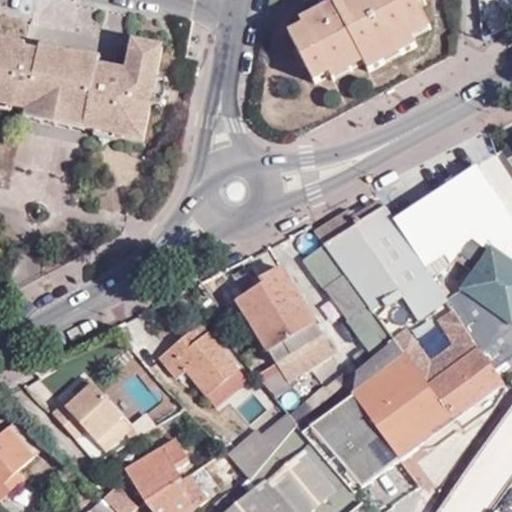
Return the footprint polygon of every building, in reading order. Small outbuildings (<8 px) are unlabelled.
[(314,82),(329,74),(361,58),(364,64),(369,72),(385,64),(381,55),(397,47),(402,55),(417,47),(412,38),(408,30),(426,19),(420,10),(416,2),(419,0),(330,0),(333,4),(336,10),(304,27),(290,35),(314,82)] [(419,0),(416,2),(420,10),(427,6),(423,0),(419,0)] [(511,0),(505,0),(500,3),(511,23),(511,0)] [(301,21),(304,27),(336,10),(333,4),(301,21)] [(408,30),(412,38),(430,28),(426,19),(408,30)] [(0,99),(4,97),(18,101),(17,108),(28,111),(26,119),(86,131),(87,128),(96,130),(96,136),(114,140),(115,135),(144,141),(152,104),(157,78),(163,47),(134,41),(128,70),(112,67),(110,82),(97,79),(99,64),(101,56),(42,44),(40,52),(37,66),(23,64),(25,49),(26,44),(0,38),(0,99)] [(381,55),(385,64),(402,55),(397,47),(381,55)] [(37,66),(40,52),(25,49),(23,64),(37,66)] [(361,58),(329,74),(333,80),(364,64),(361,58)] [(110,82),(112,67),(99,64),(97,79),(110,82)] [(168,80),(157,78),(152,104),(162,106),(168,80)] [(4,97),(0,99),(0,108),(12,111),(13,107),(17,108),(18,101),(4,97)] [(511,219),(478,168),(395,221),(425,267),(443,255),(451,266),(455,260),(467,243),(470,245),(473,240),(489,251),(494,254),(503,250),(511,243),(511,219)] [(380,200),(353,218),(358,226),(385,208),(380,200)] [(358,226),(327,247),(347,274),(370,306),(395,341),(427,385),(428,384),(479,346),(457,314),(433,278),(425,267),(395,221),(385,208),(358,226)] [(348,210),(315,231),(327,247),(358,226),(353,218),(348,210)] [(467,243),(455,260),(474,271),(489,251),(473,240),(470,245),(467,243)] [(511,254),(511,243),(503,250),(508,257),(511,254)] [(347,274),(327,247),(305,261),(325,290),(327,288),(347,274)] [(489,251),(474,271),(460,292),(478,304),(507,325),(511,327),(511,324),(511,266),(494,254),(489,251)] [(425,267),(433,278),(451,266),(443,255),(425,267)] [(317,326),(283,267),(260,280),(263,287),(237,301),(264,344),(270,354),(317,326)] [(347,274),(327,288),(351,320),(370,306),(347,274)] [(471,313),(498,332),(507,325),(478,304),(471,313)] [(348,322),(374,359),(395,341),(370,306),(351,320),(348,322)] [(457,314),(479,346),(498,332),(471,313),(469,315),(465,308),(457,314)] [(479,346),(501,380),(511,372),(511,324),(511,327),(507,325),(498,332),(479,346)] [(202,326),(191,334),(198,342),(209,334),(202,326)] [(270,354),(278,365),(324,337),(317,326),(270,354)] [(198,342),(191,334),(160,359),(176,378),(185,371),(206,396),(239,370),(209,334),(198,342)] [(324,337),(278,365),(289,382),(334,355),(324,337)] [(399,459),(419,446),(455,419),(428,384),(427,385),(395,341),(374,359),(371,362),(363,369),(358,373),(356,374),(354,397),(399,459)] [(278,365),(270,354),(264,344),(242,359),(257,377),(278,365)] [(455,419),(504,384),(501,380),(479,346),(428,384),(455,419)] [(354,358),(363,369),(371,362),(363,351),(354,358)] [(278,365),(257,377),(275,399),(292,389),(289,382),(278,365)] [(293,412),(289,415),(297,425),(307,417),(356,374),(358,373),(353,367),(326,389),(324,386),(307,400),(293,412)] [(239,370),(206,396),(215,407),(247,382),(239,370)] [(320,421),(354,397),(356,374),(307,417),(310,422),(317,417),(320,421)] [(73,390),(76,393),(79,396),(68,408),(64,404),(54,413),(76,437),(86,428),(96,439),(124,414),(88,376),(73,390)] [(495,409),(506,387),(504,384),(455,419),(464,431),(495,409)] [(284,402),(293,412),(307,400),(299,390),(284,402)] [(79,396),(76,393),(64,404),(68,408),(79,396)] [(364,489),(402,462),(399,459),(354,397),(320,421),(312,427),(364,489)] [(134,424),(124,414),(96,439),(106,450),(134,424)] [(258,431),(230,457),(250,481),(297,425),(289,415),(263,437),(258,431)] [(304,433),(312,427),(320,421),(317,417),(310,422),(307,417),(297,425),(304,433)] [(438,450),(464,431),(455,419),(419,446),(422,451),(438,450)] [(20,422),(11,430),(35,455),(44,448),(20,422)] [(305,450),(313,443),(304,433),(297,425),(250,481),(257,488),(259,490),(268,483),(267,481),(305,450)] [(356,495),(364,489),(312,427),(304,433),(313,443),(356,495)] [(0,502),(5,499),(15,490),(27,480),(19,471),(35,455),(11,430),(0,439),(0,502)] [(177,441),(163,449),(178,471),(187,465),(191,463),(177,441)] [(354,511),(359,509),(364,505),(356,495),(313,443),(305,450),(337,491),(312,511),(354,511)] [(127,471),(147,503),(183,480),(178,471),(163,449),(127,471)] [(289,508),(293,511),(312,511),(337,491),(305,450),(267,481),(268,483),(289,508)] [(192,475),(193,474),(187,465),(178,471),(183,480),(192,475)] [(179,487),(196,509),(209,499),(208,497),(211,496),(208,493),(206,495),(192,475),(183,480),(184,482),(179,487)] [(183,480),(147,503),(154,511),(192,511),(196,509),(179,487),(184,482),(183,480)] [(104,497),(117,511),(130,511),(138,505),(118,483),(104,497)] [(259,490),(276,511),(283,511),(289,508),(268,483),(259,490)] [(276,511),(259,490),(257,488),(228,511),(276,511)] [(15,490),(5,499),(9,503),(18,494),(15,490)]
